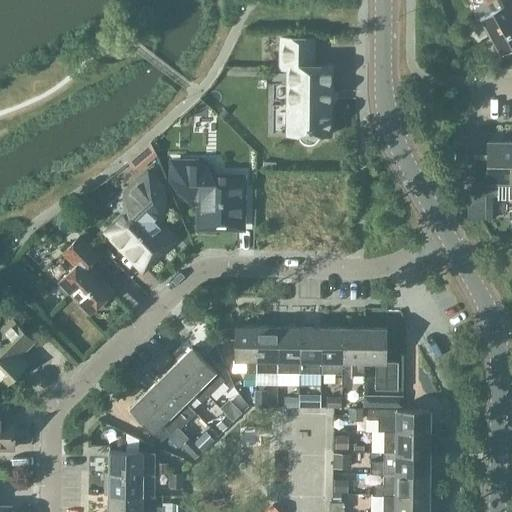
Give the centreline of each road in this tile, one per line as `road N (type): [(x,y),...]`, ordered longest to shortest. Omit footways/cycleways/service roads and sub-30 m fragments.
road 1 (residential): [(49,511),(54,411),(193,275),(222,267),(373,268),(446,234)]
road 2 (tertiary): [(446,234),(390,127),(382,0)]
road 3 (tertiary): [(497,429),(496,338),(446,234)]
